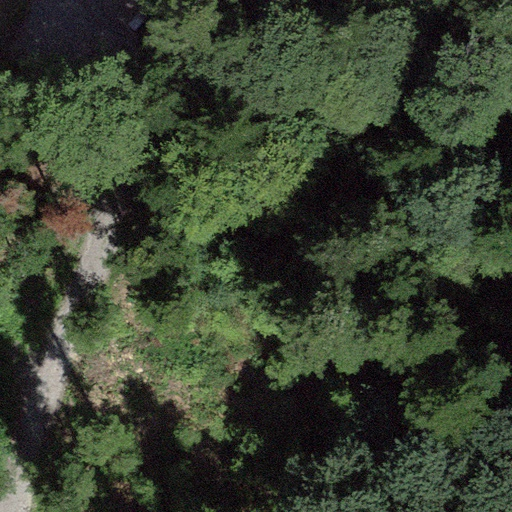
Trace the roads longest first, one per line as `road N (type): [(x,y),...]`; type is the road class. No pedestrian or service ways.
road 1 (track): [(139,69),(48,349),(8,511)]
road 2 (track): [(49,0),(125,10),(139,69)]
